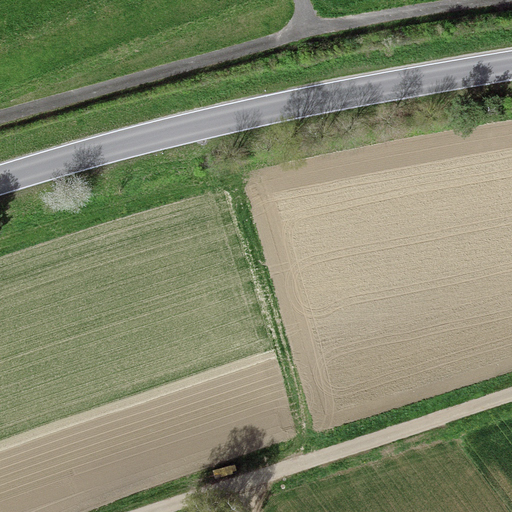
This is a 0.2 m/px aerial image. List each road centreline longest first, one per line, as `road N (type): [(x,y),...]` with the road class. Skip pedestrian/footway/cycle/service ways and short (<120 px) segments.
road 1 (secondary): [(0,182),(323,104),(511,72)]
road 2 (track): [(488,0),(311,32),(0,122)]
road 3 (track): [(174,511),(511,403)]
